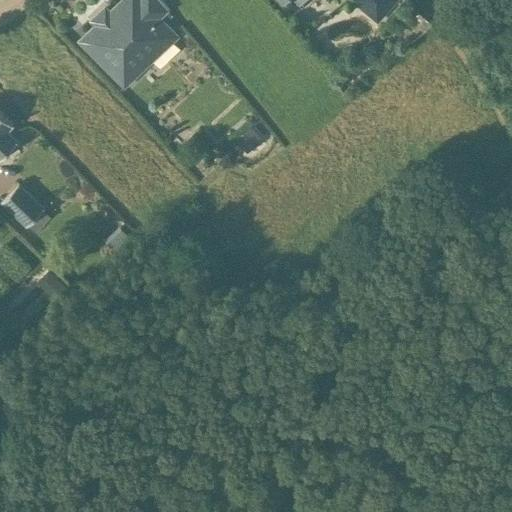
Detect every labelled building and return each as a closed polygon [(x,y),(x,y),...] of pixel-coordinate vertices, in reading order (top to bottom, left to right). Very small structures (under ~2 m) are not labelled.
[(137,0),(132,5),(127,0),(125,0),(82,41),(124,87),(175,39),(159,22),(169,13),(158,0),(137,0)] [(278,0),(290,14),(292,13),(291,11),(303,0),(278,0)] [(395,4),(390,0),(358,0),(355,4),(377,24),(395,4)] [(0,110),(0,158),(17,141),(7,130),(13,124),(0,110)] [(261,144),(252,133),(238,145),(248,156),(261,144)] [(44,210),(18,185),(1,202),(27,227),(44,210)] [(60,283),(48,294),(54,300),(65,289),(60,283)]
